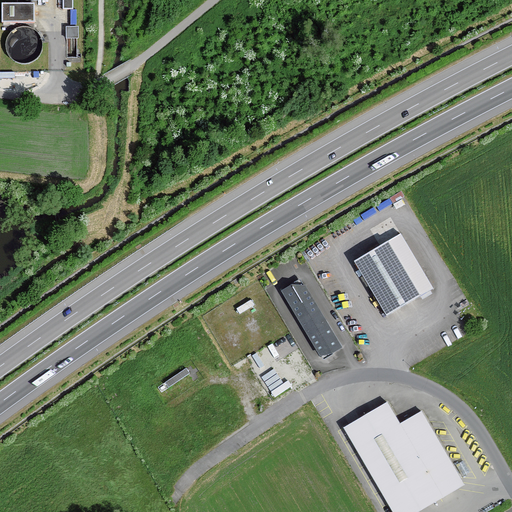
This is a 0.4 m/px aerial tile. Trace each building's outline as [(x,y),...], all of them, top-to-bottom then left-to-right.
[(72,11),(71,0),(56,0),(57,2),(62,2),(62,12),(72,11)] [(0,25),(32,25),(32,7),(0,6),(0,25)] [(77,41),(77,30),(64,30),(64,41),(77,41)] [(383,243),(351,262),(384,318),(423,295),(431,291),(392,225),(378,234),(383,243)] [(299,281),(279,293),(320,361),(340,349),(299,281)] [(387,403),(342,429),(389,511),(424,511),(444,501),(387,403)]
